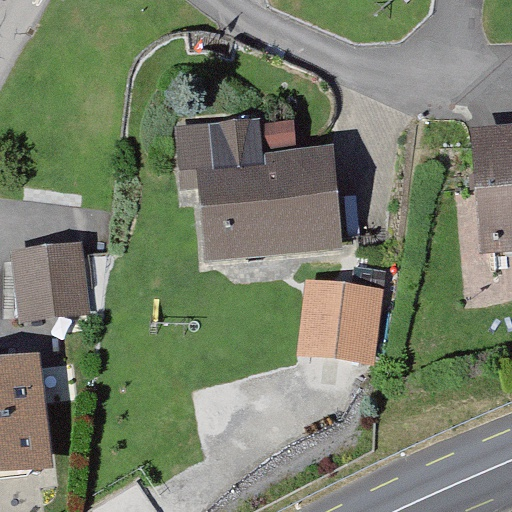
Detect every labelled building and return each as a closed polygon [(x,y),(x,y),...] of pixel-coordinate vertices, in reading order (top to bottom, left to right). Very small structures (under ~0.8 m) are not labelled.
[(203,186),(210,269),(347,258),(339,163),(263,170),(260,126),(172,133),(176,189),(203,186)] [(511,143),(475,146),(482,262),(511,259),(511,143)] [(9,267),(20,335),(91,324),(80,255),(9,267)] [(378,296),(308,289),(301,360),(372,367),(378,296)] [(0,373),(0,511),(37,511),(35,489),(57,487),(45,369),(0,373)]
